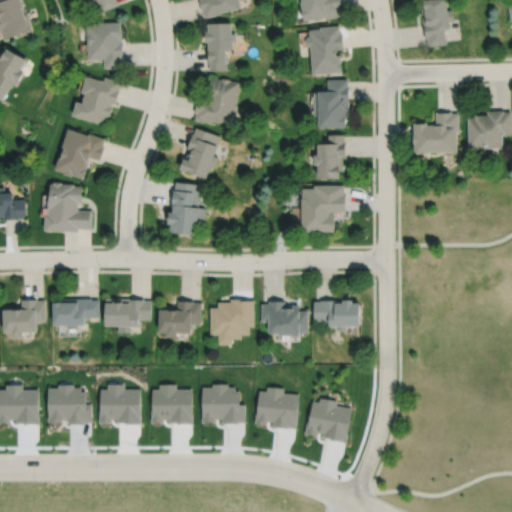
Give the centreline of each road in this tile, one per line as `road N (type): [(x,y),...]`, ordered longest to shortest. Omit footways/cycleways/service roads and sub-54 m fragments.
road 1 (residential): [(379,0),(387,370),(375,443),(351,499)]
road 2 (residential): [(386,258),(0,259)]
road 3 (residential): [(351,499),(238,466),(0,466)]
road 4 (residential): [(159,0),(162,88),(129,191),(126,258)]
road 5 (residential): [(511,69),(386,72)]
